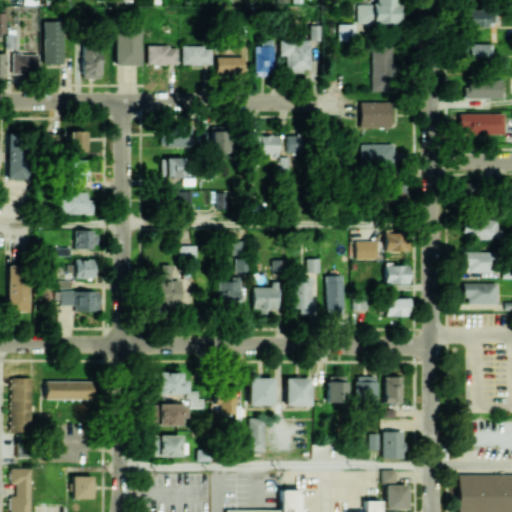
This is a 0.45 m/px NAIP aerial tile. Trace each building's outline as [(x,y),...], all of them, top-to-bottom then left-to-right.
[(355,23),(400,22),(400,3),(393,3),(392,0),(374,0),(374,3),(355,3),(355,23)] [(490,9),(468,8),(467,25),(490,26),(490,9)] [(60,20),(41,20),(42,64),(61,63),(60,20)] [(139,28),(114,27),(113,65),(139,65),(139,28)] [(253,46),(253,75),(271,75),(272,39),(260,39),(259,46),(253,46)] [(309,39),(278,39),(277,55),(284,55),(284,71),(308,71),(309,39)] [(490,60),(490,43),(467,43),(466,60),(490,60)] [(79,78),(99,78),(100,44),(79,44),(79,78)] [(177,64),(176,44),(145,45),(146,64),(177,64)] [(211,65),(212,45),(181,44),(180,64),(211,65)] [(370,50),(369,90),(391,91),(391,51),(370,50)] [(37,53),(11,53),(10,72),(36,73),(37,53)] [(242,56),(214,56),(215,74),(242,73),(242,56)] [(462,98),(500,98),(500,80),(463,80),(462,98)] [(389,127),(389,101),(358,101),(358,127),(389,127)] [(502,113),(457,113),(457,134),(502,133),(502,113)] [(190,124),(164,125),(164,147),(190,146),(190,124)] [(229,153),(229,127),(211,127),(210,153),(229,153)] [(68,130),(68,151),(85,151),(85,130),(68,130)] [(5,134),(6,179),(27,178),(25,133),(5,134)] [(56,133),(45,133),(45,146),(56,147),(56,133)] [(276,134),(249,135),(249,155),(277,154),(276,134)] [(303,135),(286,135),(286,152),(303,152),(303,135)] [(391,144),(359,143),(358,167),(391,168),(391,144)] [(160,157),(160,177),(183,177),(182,157),(160,157)] [(67,159),(66,182),(85,182),(86,160),(67,159)] [(460,196),(473,196),(473,182),(459,182),(460,196)] [(386,187),(389,199),(400,197),(397,184),(386,187)] [(55,213),(89,213),(90,192),(56,191),(55,213)] [(189,191),(164,191),(165,208),(189,208),(189,191)] [(494,219),(467,220),(467,239),(495,238),(494,219)] [(94,229),(72,230),(73,248),(94,248),(94,229)] [(383,231),(383,250),(406,251),(407,231),(383,231)] [(375,258),(374,240),(353,240),(354,258),(375,258)] [(195,245),(177,245),(177,256),(195,257),(195,245)] [(491,251),(460,250),(460,271),(491,272),(491,251)] [(156,281),(156,308),(178,308),(178,279),(172,279),(171,264),(159,264),(160,281),(156,281)] [(383,265),(383,283),(408,282),(408,264),(383,265)] [(6,311),(27,311),(27,265),(5,265),(6,311)] [(325,314),(342,313),(341,274),(324,274),(325,314)] [(238,281),(216,281),(216,305),(238,305),(238,281)] [(310,281),(292,281),(292,311),(310,311),(310,281)] [(494,282),(462,282),(462,304),(494,303),(494,282)] [(250,308),(258,308),(258,313),(267,313),(267,307),(276,307),(276,287),(251,286),(250,308)] [(73,310),(97,310),(97,290),(59,291),(59,305),(73,305),(73,310)] [(367,294),(352,294),(352,309),(367,309),(367,294)] [(384,315),(407,315),(407,297),(384,297),(384,315)] [(155,393),(185,393),(185,380),(179,380),(180,372),(155,371),(155,393)] [(346,376),(326,375),(326,401),(345,402),(346,376)] [(399,376),(382,375),(382,402),(399,402),(399,376)] [(29,377),(8,377),(8,432),(29,432),(29,377)] [(272,404),(272,377),(247,377),(247,404),(272,404)] [(309,405),(309,377),(284,377),(284,405),(309,405)] [(43,399),(89,398),(89,379),(42,380),(43,399)] [(234,385),(213,385),(213,404),(219,404),(219,413),(234,413),(234,385)] [(185,417),(185,404),(155,403),(155,425),(180,425),(181,417),(185,417)] [(247,416),(247,450),(263,451),(264,417),(247,416)] [(380,458),(402,457),(402,430),(380,431),(380,458)] [(375,433),(368,433),(367,448),(377,449),(377,440),(374,440),(375,433)] [(182,434),(152,434),(152,455),(182,455),(182,434)] [(28,511),(29,467),(8,467),(8,483),(13,483),(13,495),(8,495),(7,511),(28,511)] [(379,483),(394,483),(394,468),(380,468),(379,483)] [(511,511),(511,474),(456,475),(456,511),(511,511)] [(70,498),(92,497),(92,475),(69,475),(70,498)] [(406,508),(384,508),(384,485),(406,485),(406,508)] [(279,489),(278,511),(297,511),(297,489),(279,489)] [(378,500),(378,511),(349,511),(363,511),(362,500),(378,500)]
